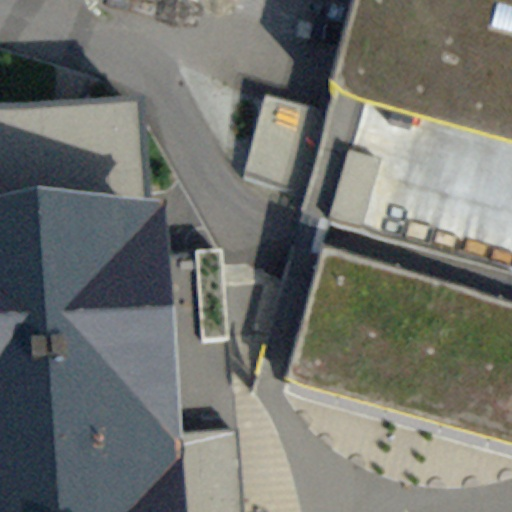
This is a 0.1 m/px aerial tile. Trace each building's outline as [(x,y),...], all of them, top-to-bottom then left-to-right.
[(511,0),(357,0),(329,102),(349,107),(511,151),(511,0)] [(306,198),(327,119),(265,102),(243,181),(306,198)] [(0,126),(0,511),(243,511),(238,439),(165,444),(142,117),(0,126)] [(380,162),(348,154),(331,223),(362,231),(380,162)] [(511,310),(320,257),(287,377),(293,379),(295,371),(402,401),(399,411),(415,416),(430,420),(433,410),(511,431),(511,310)]
